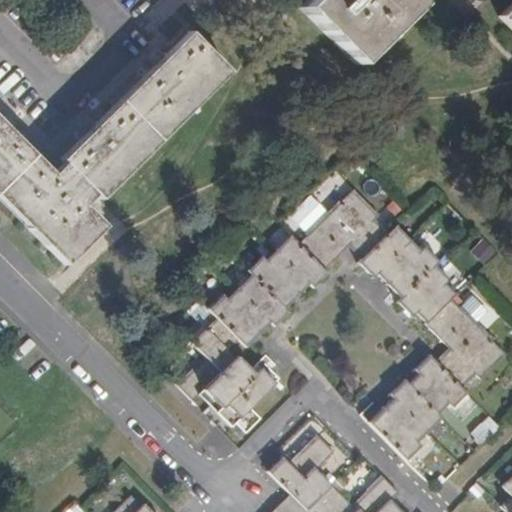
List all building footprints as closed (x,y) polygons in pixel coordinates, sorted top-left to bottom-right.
[(410,0),(308,0),(300,9),(315,25),(355,66),(409,13),(417,6),(410,0)] [(511,3),(500,16),(511,28),(511,3)] [(0,203),(64,268),(104,229),(83,208),(94,198),(99,203),(161,141),(229,74),(196,41),(195,41),(189,35),(181,42),(59,162),(62,165),(51,176),(0,124),(0,203)] [(388,234),(375,221),(378,216),(353,192),(342,203),(339,203),(306,235),(305,239),(298,245),(324,271),(348,249),(360,261),(388,234)] [(396,258),(411,242),(395,227),(388,234),(360,261),(357,264),(373,280),(377,277),(385,269),(396,278),(406,268),(396,258)] [(324,271),(298,245),(289,237),(274,251),(291,268),(278,280),(288,288),(300,277),(308,286),(312,290),(328,275),(324,271)] [(399,300),(434,266),(437,263),(423,248),(420,251),(411,243),(396,258),(406,268),(396,278),(385,269),(377,277),(399,300)] [(278,280),(291,268),(274,251),(265,261),(261,257),(246,271),(250,275),(284,310),(308,286),(300,277),(288,288),(278,280)] [(424,325),(451,301),(455,296),(444,285),(448,280),(434,266),(399,300),(396,304),(410,318),(414,315),(424,325)] [(284,310),(250,275),(236,290),(251,306),(240,316),(250,326),(261,316),(269,325),(273,328),(288,313),(284,310)] [(240,316),(251,306),(236,290),(226,298),(222,295),(207,309),(217,319),(237,340),(246,348),(260,335),(269,325),(261,316),(250,326),(240,316)] [(493,340),(460,307),(459,308),(451,301),(424,325),(448,349),(434,362),(461,390),(475,376),(480,381),(505,356),(491,342),(493,340)] [(198,396),(235,358),(233,358),(227,350),(237,340),(217,319),(191,343),(205,357),(176,385),(192,401),(198,396)] [(250,409),(274,385),(258,369),(253,375),(237,359),(235,358),(198,396),(210,409),(230,428),(234,424),(244,434),(260,419),(250,409)] [(466,396),(461,390),(434,362),(428,358),(413,371),(417,375),(407,384),(437,415),(447,405),(452,409),(466,396)] [(437,415),(407,384),(404,381),(387,398),(390,401),(400,410),(389,422),(399,431),(409,421),(424,436),(441,420),(437,415)] [(416,444),(424,436),(409,421),(399,431),(389,422),(400,410),(390,401),(368,424),(405,463),(420,448),(416,444)] [(332,487),(316,471),(334,453),(316,436),(289,463),(283,458),(278,462),(267,473),(289,495),(305,511),(332,487)] [(399,511),(392,504),(400,496),(381,477),(350,507),(355,511),(399,511)] [(511,478),(502,489),(510,498),(511,499),(511,478)] [(355,511),(350,507),(332,487),(305,511),(289,495),(271,511),(355,511)] [(511,511),(511,499),(510,498),(500,508),(503,511),(511,511)] [(149,511),(144,506),(139,509),(129,499),(115,511),(149,511)]
